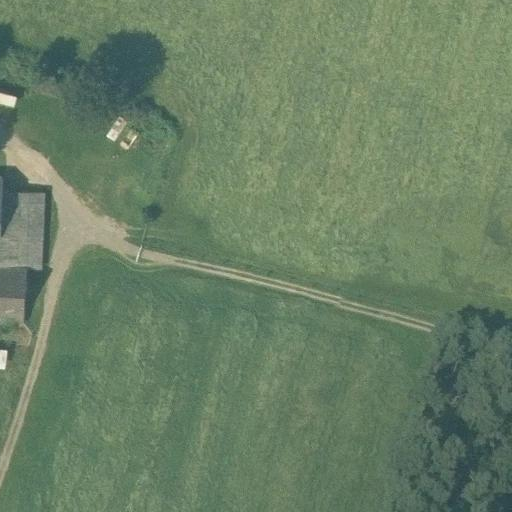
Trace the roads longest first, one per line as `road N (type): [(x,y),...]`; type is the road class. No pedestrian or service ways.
road 1 (track): [(0,138),(48,183),(86,237),(511,351)]
road 2 (track): [(0,475),(72,221)]
